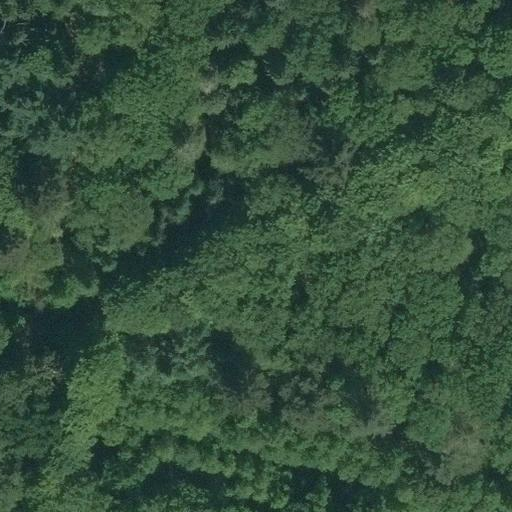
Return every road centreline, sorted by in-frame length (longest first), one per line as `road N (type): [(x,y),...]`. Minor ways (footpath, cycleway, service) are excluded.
road 1 (track): [(71,359),(511,495)]
road 2 (track): [(126,297),(511,105)]
road 3 (track): [(56,418),(356,511)]
road 4 (track): [(32,275),(118,0)]
road 5 (track): [(126,297),(84,321),(29,511)]
road 6 (track): [(0,265),(126,297)]
